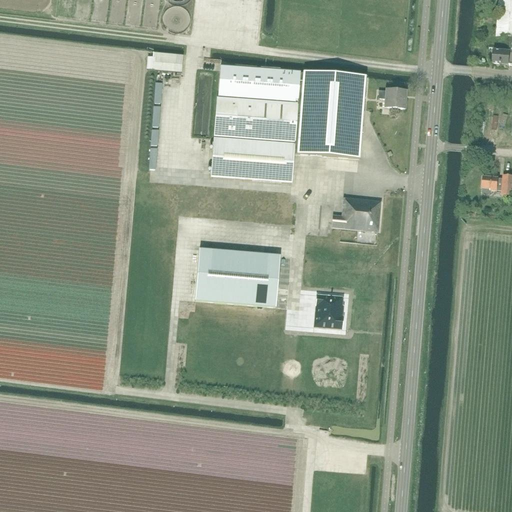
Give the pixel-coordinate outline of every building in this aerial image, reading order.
[(511,39),(511,0),(498,0),(496,38),(511,39)] [(511,41),(510,41),(509,52),(493,51),(492,64),(508,65),(511,65),(511,41)] [(359,161),(365,79),(300,74),(220,68),(211,179),(291,185),(294,155),(359,161)] [(404,111),(406,92),(386,91),(385,93),(378,92),(377,100),(385,101),(384,109),(404,111)] [(499,116),(511,117),(511,106),(500,106),(499,116)] [(511,177),(503,176),(502,182),(498,182),(498,179),(483,178),(482,189),(483,189),(482,195),(484,197),(488,197),(490,195),(490,192),(497,192),(502,192),(501,196),(511,197),(511,193),(511,177)] [(378,233),(380,203),(343,200),(341,218),(332,217),(331,229),(378,233)] [(275,309),(279,257),(199,250),(194,302),(275,309)] [(320,291),(322,267),(305,266),(304,289),(314,290),(314,295),(310,295),(308,328),(336,330),(337,330),(338,305),(337,305),(337,297),(319,296),(319,294),(319,291),(320,291)]
